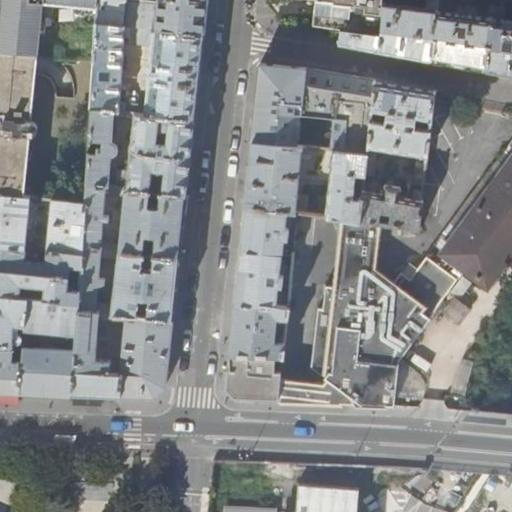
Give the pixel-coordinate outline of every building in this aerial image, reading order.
[(0,0),(0,50),(38,54),(42,0),(62,0),(98,3),(98,0),(0,0)] [(206,0),(98,0),(98,3),(97,23),(203,35),(206,0)] [(318,0),(316,16),(326,18),(341,19),(340,30),(380,35),(383,5),(383,0),(318,0)] [(428,0),(427,10),(383,5),(380,35),(340,30),(338,43),(397,53),(431,59),(439,1),(433,0),(428,0)] [(491,7),(439,1),(431,59),(457,64),(483,68),(491,7)] [(511,20),(503,19),(505,8),(491,7),(483,68),(507,72),(511,73),(511,20)] [(194,119),(203,35),(97,23),(94,58),(95,58),(92,109),(194,119)] [(0,193),(25,196),(38,54),(0,50),(0,193)] [(333,118),(331,149),(332,149),(366,152),(367,146),(375,80),(322,70),(306,68),(262,63),(260,65),(257,86),(252,140),(298,145),(301,115),(333,118)] [(406,85),(375,80),(367,146),(417,154),(416,162),(415,161),(412,182),(423,184),(433,100),(435,90),(406,85)] [(189,163),(194,119),(92,109),(90,140),(102,141),(101,147),(97,146),(96,153),(89,152),(87,183),(108,185),(111,155),(112,155),(113,155),(114,154),(115,154),(116,153),(117,152),(118,151),(118,149),(118,148),(118,147),(117,146),(117,144),(116,143),(115,143),(114,142),(113,141),(112,141),(114,117),(134,119),(128,172),(117,171),(116,186),(186,194),(189,163)] [(298,145),(252,140),(248,176),(245,205),(285,210),(297,213),(297,212),(306,213),(308,195),(297,194),(301,157),(310,158),(312,147),(298,145)] [(366,153),(366,152),(332,149),(325,215),(335,217),(358,219),(361,197),(351,196),(354,172),(364,173),(366,153)] [(374,154),(366,153),(364,173),(371,174),(374,154)] [(511,157),(441,253),(487,287),(511,252),(511,157)] [(186,194),(116,186),(108,185),(87,183),(86,203),(83,247),(179,256),(182,227),(186,194)] [(362,189),(361,197),(358,219),(374,222),(384,223),(418,227),(420,218),(423,190),(412,189),(411,197),(396,195),(398,186),(382,183),(381,192),(362,189)] [(86,203),(0,193),(0,243),(25,247),(48,249),(83,253),(83,247),(86,203)] [(285,210),(245,205),(242,231),(240,250),(282,255),(283,240),(286,240),(288,226),(284,225),(285,210)] [(280,376),(278,401),(295,401),(339,401),(397,403),(398,360),(427,319),(458,278),(428,256),(412,278),(404,272),(396,283),(378,270),(381,246),(384,223),(374,222),(358,219),(341,218),(337,250),(334,284),(326,284),(324,306),(318,305),(312,365),(326,375),(323,380),(297,377),(280,376)] [(24,257),(25,247),(0,243),(0,268),(69,276),(81,278),(83,253),(48,249),(46,263),(32,262),(33,258),(24,257)] [(83,247),(83,253),(81,278),(80,289),(79,303),(79,309),(173,319),(176,288),(179,256),(83,247)] [(282,255),(240,250),(237,277),(234,303),(289,303),(290,288),(282,287),(283,275),(280,275),(282,255)] [(67,288),(69,276),(0,268),(0,294),(29,298),(30,285),(46,286),(45,299),(79,303),(80,289),(67,288)] [(26,329),(29,298),(0,294),(0,343),(13,344),(15,324),(22,325),(22,333),(26,333),(26,329)] [(45,299),(29,298),(26,329),(77,334),(79,309),(79,303),(45,299)] [(289,303),(234,303),(232,324),(229,353),(274,356),(283,357),(284,344),(274,342),(276,318),(287,319),(289,303)] [(168,363),(173,319),(79,309),(77,334),(77,349),(74,393),(118,395),(154,396),(165,386),(166,385),(168,363)] [(24,345),(13,344),(0,343),(0,390),(19,391),(22,362),(12,361),(12,351),(23,352),(24,348),(24,345)] [(77,349),(24,348),(23,352),(22,362),(19,391),(46,392),(74,393),(77,349)] [(274,356),(229,353),(225,388),(235,399),(257,400),(277,400),(279,379),(279,370),(273,370),(274,356)] [(260,479),(294,480),(295,462),(280,461),(260,460),(260,479)]
